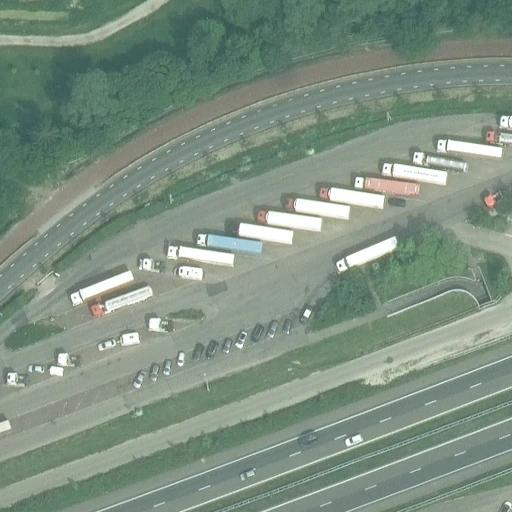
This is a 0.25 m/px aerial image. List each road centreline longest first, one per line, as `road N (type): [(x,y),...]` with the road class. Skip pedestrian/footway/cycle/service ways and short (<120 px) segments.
road 1 (tertiary): [(0,289),(180,154),(256,119),(390,81),(511,75)]
road 2 (motorway): [(511,377),(150,511)]
road 3 (motorway): [(310,511),(511,438)]
